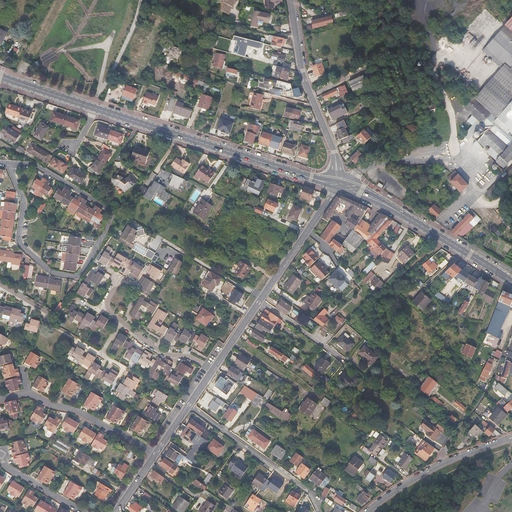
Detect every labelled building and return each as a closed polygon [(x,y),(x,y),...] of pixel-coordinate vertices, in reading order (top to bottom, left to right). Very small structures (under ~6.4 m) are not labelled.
[(222,0),(221,4),(230,9),(233,2),(234,2),(234,0),(222,0)] [(282,3),(281,0),(264,0),(264,8),(273,8),(273,3),(282,3)] [(267,23),(269,14),(254,11),(250,26),(257,28),(259,21),(267,23)] [(311,21),(312,27),(327,24),(326,23),(333,21),(331,16),(311,21)] [(511,17),(508,22),(511,25),(511,34),(504,27),(500,31),(511,42),(511,17)] [(471,35),(477,39),(485,29),(479,25),(471,35)] [(511,42),(500,31),(482,51),(507,74),(480,104),(496,119),(511,101),(511,42)] [(214,45),(218,37),(212,34),(208,42),(214,45)] [(272,41),(271,45),(280,47),(282,41),(284,41),(285,38),(269,34),(268,40),(272,41)] [(177,59),(181,50),(172,46),(168,55),(177,59)] [(221,68),(224,54),(217,52),(215,58),(214,58),(212,63),(211,65),(221,68)] [(283,61),(284,55),(273,52),(272,56),(271,56),(270,59),(283,61)] [(324,73),(320,62),(311,66),(315,77),(324,73)] [(237,71),(227,68),(225,76),(229,77),(230,73),(236,74),(237,71)] [(287,80),(289,70),(283,69),(281,78),(287,80)] [(198,80),(192,77),(192,78),(176,71),(174,74),(193,83),(193,84),(196,85),(198,80)] [(352,90),(366,84),(362,75),(348,82),(352,90)] [(271,82),(276,83),(276,81),(269,80),(264,79),(264,82),(259,81),(258,85),(268,87),(268,85),(270,86),(271,82)] [(193,84),(191,88),(198,90),(200,86),(202,82),(198,80),(196,85),(193,84)] [(292,89),(291,85),(280,82),(283,92),(287,91),(287,92),(292,91),(294,98),(301,96),(301,93),(300,94),(298,87),(292,89)] [(338,92),(340,97),(347,93),(347,92),(343,84),(336,88),(336,89),(338,88),(339,92),(338,92)] [(126,85),(122,95),(133,99),(137,89),(126,85)] [(109,86),(106,94),(110,95),(117,98),(120,91),(109,86)] [(331,90),(322,94),(324,99),(333,95),(331,90)] [(155,105),(158,97),(146,92),(142,102),(147,104),(147,102),(155,105)] [(259,109),(264,94),(255,92),(250,107),(259,109)] [(207,108),(210,97),(201,94),(197,105),(207,108)] [(171,96),(166,110),(170,111),(175,98),(171,96)] [(496,119),(480,104),(470,96),(461,106),(487,129),(496,119)] [(511,101),(496,119),(487,129),(477,141),(484,147),(487,145),(499,156),(508,163),(511,158),(511,101)] [(189,116),(191,110),(182,106),(183,104),(177,102),(173,113),(179,115),(180,113),(189,116)] [(434,102),(427,106),(429,111),(437,107),(434,102)] [(18,119),(22,108),(18,107),(16,107),(14,106),(8,104),(5,112),(7,117),(18,121),(18,119)] [(332,120),(347,113),(345,108),(342,109),(339,104),(327,110),(332,120)] [(30,111),(22,108),(18,119),(27,122),(29,120),(32,113),(29,112),(30,111)] [(298,119),(300,111),(287,108),(284,116),(298,119)] [(63,125),(66,116),(54,112),(51,121),(63,125)] [(196,112),(192,123),(202,127),(207,130),(207,131),(211,133),(214,126),(216,119),(196,112)] [(79,120),(66,116),(63,125),(76,129),(79,120)] [(380,116),(378,117),(377,118),(382,124),(385,121),(380,116)] [(290,126),(289,129),(300,132),(303,123),(294,121),(292,126),(290,126)] [(48,127),(42,124),(41,123),(34,136),(41,140),(48,127)] [(248,132),(247,132),(244,141),(252,143),(255,134),(258,135),(260,127),(250,124),(248,132)] [(223,137),(226,127),(216,125),(213,134),(223,137)] [(15,143),(20,135),(4,126),(1,132),(4,135),(3,136),(15,143)] [(94,135),(107,139),(110,130),(97,126),(94,135)] [(336,131),(339,139),(347,135),(344,128),(336,131)] [(363,144),(370,137),(363,129),(356,136),(363,144)] [(110,130),(107,139),(120,144),(123,134),(110,130)] [(258,143),(268,146),(272,135),(262,132),(258,143)] [(347,135),(339,139),(342,144),(350,140),(354,137),(352,134),(352,133),(347,135)] [(272,135),(268,146),(278,149),(282,138),(272,135)] [(484,147),(477,141),(476,140),(472,144),(480,152),(483,149),(484,147)] [(284,142),(281,152),(292,155),(296,146),(284,142)] [(98,158),(105,163),(111,154),(108,151),(109,148),(103,144),(101,147),(104,149),(98,158)] [(48,164),(52,157),(32,145),(28,152),(48,164)] [(146,163),(149,150),(148,150),(135,146),(135,145),(134,145),(130,158),(132,158),(132,157),(139,159),(139,160),(145,162),(146,163)] [(306,159),(310,148),(301,145),(298,156),(306,159)] [(487,145),(484,147),(483,149),(492,156),(495,160),(499,156),(487,145)] [(357,150),(349,157),(355,163),(362,156),(357,150)] [(495,160),(492,156),(485,163),(489,167),(495,160)] [(508,163),(499,156),(495,160),(489,167),(494,171),(500,165),(503,168),(508,163)] [(81,184),(85,176),(55,158),(54,159),(53,158),(50,163),(51,164),(51,165),(81,184)] [(98,173),(105,163),(98,158),(91,168),(89,167),(87,170),(93,173),(95,171),(98,173)] [(183,164),(181,162),(176,159),(171,166),(183,174),(189,165),(185,162),(183,164)] [(194,175),(199,178),(207,184),(214,173),(208,170),(207,171),(205,170),(200,166),(194,175)] [(511,174),(511,167),(486,194),(490,198),(511,174)] [(467,185),(454,170),(446,178),(459,192),(467,185)] [(124,191),(135,183),(129,175),(125,178),(118,175),(116,174),(113,175),(112,177),(111,179),(111,181),(112,183),(113,184),(120,186),(124,191)] [(184,180),(171,175),(169,179),(171,180),(168,187),(177,191),(180,184),(182,185),(184,180)] [(33,194),(37,196),(46,180),(43,178),(41,181),(36,179),(31,187),(35,190),(33,194)] [(258,194),(264,181),(257,178),(255,182),(245,178),(240,188),(249,192),(250,191),(258,194)] [(46,180),(37,196),(40,198),(43,194),(47,196),(52,188),(48,186),(50,182),(46,180)] [(159,199),(165,203),(169,195),(165,192),(164,188),(153,182),(151,184),(153,185),(152,187),(150,185),(148,188),(142,184),(137,192),(151,200),(155,192),(161,196),(159,199)] [(281,192),(283,188),(271,184),(267,193),(276,196),(278,191),(281,192)] [(310,200),(313,190),(304,187),(300,197),(310,200)] [(61,201),(68,190),(64,188),(62,191),(58,189),(53,197),(57,200),(58,198),(61,201)] [(69,206),(73,198),(69,195),(71,192),(68,190),(61,201),(65,203),(64,204),(69,206)] [(349,209),(354,201),(342,196),(337,197),(322,218),(327,221),(330,218),(333,220),(337,223),(339,220),(332,215),(336,209),(342,214),(346,208),(349,209)] [(77,210),(83,199),(79,197),(77,200),(73,198),(69,206),(73,209),(73,208),(77,210)] [(204,221),(214,205),(204,198),(193,214),(204,221)] [(83,215),(88,207),(85,205),(87,201),(83,199),(77,210),(76,211),(78,212),(76,215),(82,218),(83,215)] [(273,211),(277,203),(267,199),(264,207),(273,211)] [(353,212),(358,203),(354,201),(349,209),(346,215),(350,218),(351,216),(353,212)] [(6,203),(5,211),(14,212),(15,207),(16,208),(17,204),(6,203)] [(368,207),(358,203),(353,212),(362,216),(368,207)] [(435,218),(441,212),(433,204),(427,211),(431,215),(431,214),(435,218)] [(287,217),(296,220),(301,209),(293,205),(287,217)] [(92,218),(98,208),(94,206),(92,209),(88,207),(83,215),(82,218),(89,223),(91,220),(92,218)] [(374,210),(368,207),(362,216),(358,222),(354,229),(363,237),(367,240),(374,232),(382,223),(388,217),(380,213),(372,223),(367,220),(374,210)] [(102,210),(98,208),(92,218),(95,220),(95,222),(94,221),(92,224),(97,227),(99,226),(101,224),(99,223),(104,216),(100,213),(102,210)] [(3,210),(2,219),(4,219),(12,221),(13,215),(14,215),(14,212),(5,211),(3,210)] [(456,236),(476,215),(471,210),(452,232),(455,235),(456,236)] [(358,222),(351,216),(350,218),(346,223),(352,228),(354,229),(358,222)] [(393,220),(388,217),(382,223),(387,227),(393,220)] [(12,221),(4,219),(2,228),(13,229),(13,228),(11,228),(12,224),(14,224),(14,221),(12,221)] [(341,226),(337,223),(333,220),(321,238),(328,244),(329,244),(334,238),(333,237),(341,226)] [(387,227),(382,223),(374,232),(379,235),(387,227)] [(137,231),(128,225),(119,240),(132,248),(134,245),(131,243),(136,235),(139,237),(140,236),(145,235),(143,229),(137,230),(137,231)] [(2,228),(1,227),(0,230),(0,236),(3,237),(2,240),(11,241),(11,238),(9,237),(10,233),(12,233),(13,229),(2,228)] [(363,237),(354,229),(346,239),(356,248),(363,237)] [(374,232),(367,240),(374,247),(379,242),(376,238),(379,235),(374,232)] [(79,241),(81,241),(81,238),(71,236),(70,245),(78,246),(79,241)] [(334,238),(329,244),(337,250),(340,252),(344,248),(340,245),(341,243),(334,238)] [(379,242),(374,247),(378,252),(369,260),(371,263),(380,254),(386,249),(379,242)] [(77,255),(78,246),(70,245),(68,245),(66,253),(67,253),(68,253),(77,255)] [(99,260),(106,265),(107,263),(110,265),(114,259),(108,255),(112,249),(108,246),(99,260)] [(405,263),(414,254),(406,246),(397,255),(398,256),(404,262),(405,263)] [(155,253),(148,249),(148,248),(144,255),(151,259),(155,253)] [(311,249),(303,256),(307,261),(306,262),(310,267),(318,259),(314,254),(315,254),(311,249)] [(9,252),(9,251),(1,250),(1,251),(0,251),(0,260),(7,262),(9,254),(9,252)] [(9,254),(7,262),(11,263),(11,264),(19,265),(21,255),(13,253),(13,255),(9,254)] [(75,263),(76,263),(77,258),(78,258),(78,255),(77,255),(68,253),(67,253),(66,253),(62,253),(61,261),(65,262),(67,262),(75,263)] [(130,261),(118,253),(114,259),(110,265),(117,269),(121,264),(127,267),(130,261)] [(175,257),(167,269),(176,275),(184,262),(175,257)] [(431,258),(422,265),(429,273),(431,275),(436,270),(435,269),(437,267),(433,263),(434,262),(431,258)] [(439,265),(442,268),(448,262),(445,259),(439,265)] [(248,271),(251,267),(239,260),(236,264),(238,265),(234,273),(242,278),(244,274),(247,271),(248,271)] [(137,279),(140,274),(141,271),(143,268),(133,261),(133,262),(130,261),(127,267),(129,269),(130,267),(132,269),(129,274),(137,279)] [(319,261),(310,270),(316,277),(317,276),(321,281),(329,273),(324,268),(325,267),(319,261)] [(64,270),(73,272),(74,267),(75,268),(75,263),(67,262),(65,262),(63,270),(64,270)] [(162,270),(150,263),(147,267),(145,265),(143,268),(141,271),(144,273),(146,270),(152,274),(150,276),(156,280),(162,270)] [(431,293),(435,295),(454,277),(462,269),(454,264),(443,274),(448,277),(431,293)] [(348,267),(345,270),(353,276),(356,273),(348,267)] [(380,277),(384,282),(396,272),(391,267),(380,277)] [(106,272),(102,270),(99,268),(97,272),(98,272),(96,274),(91,271),(87,278),(90,280),(98,285),(105,272),(106,272)] [(464,283),(470,275),(462,269),(454,277),(460,282),(462,280),(464,281),(463,283),(464,283)] [(209,270),(200,284),(202,285),(211,272),(209,270)] [(346,281),(337,271),(329,279),(333,283),(333,285),(335,287),(337,287),(338,288),(346,281)] [(362,280),(365,283),(374,274),(371,271),(362,280)] [(211,272),(202,285),(212,291),(216,284),(217,285),(221,278),(211,272)] [(284,288),(295,276),(292,275),(287,282),(283,287),(284,288)] [(468,288),(471,290),(477,280),(470,275),(464,283),(462,286),(466,288),(468,285),(470,285),(468,288)] [(49,278),(41,276),(40,278),(37,277),(35,285),(39,285),(39,287),(47,288),(48,280),(49,278)] [(146,295),(154,283),(143,276),(139,283),(144,287),(141,292),(146,295)] [(300,281),(295,276),(284,288),(291,293),(300,281)] [(377,289),(384,283),(377,277),(371,283),(377,289)] [(87,278),(86,278),(77,292),(84,297),(86,295),(89,297),(92,291),(86,287),(90,280),(87,278)] [(478,290),(484,280),(479,278),(477,280),(471,290),(457,312),(461,315),(468,303),(467,302),(475,289),(478,290)] [(52,281),(48,280),(47,288),(51,289),(50,290),(59,292),(61,281),(52,279),(52,281)] [(488,283),(484,280),(478,290),(477,292),(491,299),(494,293),(486,288),(488,283)] [(235,288),(227,300),(234,305),(237,301),(238,302),(243,293),(235,288)] [(431,300),(421,291),(412,300),(422,309),(431,300)] [(510,306),(511,301),(511,294),(502,291),(494,312),(487,329),(486,333),(493,336),(496,337),(507,314),(504,313),(507,304),(510,306)] [(312,293),(309,297),(310,298),(305,304),(309,307),(308,308),(312,311),(313,310),(321,299),(312,293)] [(156,304),(154,303),(150,300),(148,303),(142,300),(143,298),(141,297),(136,305),(129,315),(137,320),(141,313),(138,311),(141,305),(147,308),(146,311),(150,313),(156,304)] [(275,308),(286,315),(291,306),(281,300),(275,308)] [(0,319),(2,320),(2,319),(3,315),(10,317),(12,309),(5,307),(4,308),(0,307),(1,303),(0,302),(0,319)] [(62,307),(64,304),(60,302),(53,312),(57,314),(62,307)] [(73,303),(69,308),(68,310),(71,312),(69,314),(70,315),(68,318),(72,321),(75,317),(82,321),(86,314),(79,310),(78,311),(75,309),(77,306),(73,303)] [(151,328),(165,336),(168,331),(165,329),(166,327),(161,325),(160,327),(154,323),(158,318),(161,320),(166,313),(158,308),(147,327),(150,329),(151,328)] [(314,319),(323,326),(329,320),(324,315),(328,311),(324,308),(314,319)] [(9,321),(7,326),(13,327),(15,320),(18,321),(17,322),(21,324),(23,316),(19,314),(20,311),(12,309),(10,317),(9,321)] [(205,311),(202,310),(196,319),(206,326),(211,319),(209,318),(211,314),(206,310),(205,311)] [(277,322),(279,318),(268,310),(265,310),(263,313),(264,314),(276,322),(277,322)] [(86,314),(82,321),(78,327),(82,330),(87,323),(93,327),(97,321),(93,319),(95,316),(88,312),(86,314)] [(345,319),(337,312),(335,314),(332,317),(341,325),(345,319)] [(93,327),(92,329),(96,331),(100,325),(106,329),(110,323),(107,321),(108,318),(101,314),(97,321),(93,327)] [(273,327),(276,322),(264,314),(261,319),(273,327)] [(294,320),(301,325),(303,322),(296,317),(294,320)] [(257,325),(252,322),(249,325),(255,328),(255,327),(264,333),(266,330),(269,332),(273,327),(261,319),(257,325)] [(26,322),(24,330),(37,333),(40,322),(31,320),(31,323),(26,322)] [(177,341),(178,338),(180,335),(174,331),(178,325),(173,322),(168,331),(165,336),(164,337),(171,342),(173,339),(177,341)] [(187,341),(191,343),(193,340),(194,337),(187,333),(190,329),(186,326),(180,335),(178,338),(186,343),(187,341)] [(266,337),(254,330),(251,334),(263,341),(266,337)] [(115,339),(111,347),(115,349),(119,343),(126,347),(129,341),(126,339),(127,336),(120,332),(115,339)] [(200,336),(196,334),(194,337),(193,340),(199,344),(197,348),(201,351),(208,338),(201,334),(200,336)] [(353,344),(343,335),(336,343),(346,351),(353,344)] [(247,338),(245,341),(256,348),(258,344),(247,338)] [(132,354),(139,359),(143,352),(136,348),(136,349),(132,346),(134,343),(130,340),(129,341),(126,347),(127,348),(128,348),(127,351),(128,352),(126,355),(130,358),(132,354)] [(466,343),(465,345),(461,353),(471,357),(475,348),(466,343)] [(288,357),(272,346),(269,351),(284,362),(288,357)] [(376,358),(364,346),(358,353),(366,361),(365,363),(369,366),(376,358)] [(72,347),(68,353),(74,356),(72,361),(77,364),(78,361),(83,354),(84,351),(77,347),(75,349),(72,347)] [(497,349),(494,356),(500,358),(502,352),(497,349)] [(149,364),(152,366),(155,360),(153,358),(151,361),(148,359),(152,354),(145,350),(143,352),(139,359),(138,361),(148,367),(149,364)] [(32,352),(24,365),(29,369),(31,366),(36,369),(40,362),(38,361),(40,357),(32,352)] [(0,365),(13,362),(12,357),(10,358),(9,354),(3,356),(0,356),(0,365)] [(83,354),(78,361),(89,368),(93,362),(95,358),(88,354),(86,356),(83,354)] [(244,369),(249,360),(240,355),(235,362),(239,364),(238,366),(244,369)] [(163,370),(168,373),(169,372),(172,366),(169,364),(172,360),(167,358),(164,361),(160,359),(161,358),(158,356),(155,360),(152,366),(147,375),(155,379),(159,372),(155,370),(159,364),(165,368),(163,370)] [(321,359),(328,365),(330,363),(322,357),(321,359)] [(187,365),(189,361),(184,358),(182,361),(181,361),(176,368),(177,369),(184,373),(186,371),(190,373),(193,368),(187,365)] [(481,374),(478,378),(484,381),(486,378),(491,368),(490,368),(492,364),(491,364),(492,362),(491,362),(492,360),(489,358),(481,374)] [(322,373),(328,365),(321,359),(314,367),(322,373)] [(501,385),(503,387),(509,374),(508,373),(511,363),(511,360),(509,359),(508,363),(506,367),(502,377),(501,381),(502,382),(501,385)] [(98,378),(98,376),(102,371),(99,369),(100,366),(93,362),(89,368),(84,376),(88,379),(92,373),(95,374),(94,375),(98,378)] [(320,379),(322,377),(307,363),(302,368),(313,377),(315,375),(320,379)] [(2,370),(4,379),(20,375),(18,368),(15,369),(13,364),(4,366),(5,370),(2,370)] [(227,374),(228,375),(235,379),(241,371),(232,366),(227,374)] [(98,376),(111,384),(115,379),(118,373),(111,369),(108,374),(105,373),(106,372),(103,369),(102,371),(98,376)] [(177,385),(180,380),(184,373),(177,369),(174,375),(169,372),(168,373),(165,377),(177,385)] [(277,376),(267,369),(265,372),(275,378),(277,376)] [(227,374),(223,372),(221,376),(220,376),(217,380),(230,388),(230,387),(233,389),(235,386),(232,384),(233,383),(226,379),(228,375),(227,374)] [(345,373),(341,376),(353,386),(360,378),(356,373),(351,378),(345,373)] [(122,383),(132,389),(138,378),(131,374),(129,378),(127,376),(122,383)] [(48,381),(46,380),(39,376),(31,389),(37,392),(38,390),(43,393),(48,386),(46,384),(48,381)] [(353,386),(341,376),(340,378),(351,388),(353,386)] [(10,389),(10,393),(20,390),(19,385),(22,384),(20,377),(5,381),(7,390),(10,389)] [(80,385),(69,378),(61,392),(66,396),(67,394),(72,397),(75,392),(76,392),(80,385)] [(427,395),(437,383),(433,380),(424,393),(427,395)] [(132,396),(135,391),(132,389),(122,383),(120,382),(116,390),(119,392),(117,395),(124,399),(126,396),(125,394),(126,392),(132,396)] [(508,391),(505,388),(503,387),(501,385),(498,383),(494,388),(504,396),(508,391)] [(242,388),(240,391),(243,393),(246,390),(252,394),(250,397),(251,397),(249,400),(251,401),(257,393),(244,385),(243,386),(242,388)] [(156,395),(153,401),(158,404),(160,401),(163,403),(168,395),(155,387),(152,392),(156,395)] [(269,388),(263,397),(267,399),(273,391),(269,388)] [(99,406),(103,398),(91,392),(83,406),(88,409),(89,408),(94,410),(98,405),(99,406)] [(251,401),(251,402),(257,406),(262,398),(263,399),(265,398),(257,393),(251,401)] [(320,402),(327,406),(330,401),(324,396),(320,402)] [(432,399),(442,407),(443,404),(434,396),(432,399)] [(226,403),(218,397),(215,401),(214,400),(209,407),(216,411),(220,405),(223,407),(226,403)] [(309,416),(317,404),(308,398),(300,409),(309,416)] [(459,403),(461,401),(458,399),(454,403),(463,410),(465,407),(459,403)] [(495,404),(498,407),(501,410),(504,407),(507,411),(511,407),(511,408),(511,407),(511,399),(506,404),(502,399),(495,404)] [(15,400),(3,403),(6,412),(9,411),(10,414),(9,416),(16,420),(18,415),(18,412),(18,409),(19,408),(18,403),(16,403),(15,400)] [(158,408),(160,405),(158,404),(153,401),(145,414),(156,420),(160,413),(154,410),(156,407),(158,408)] [(267,401),(264,407),(286,422),(290,416),(282,411),(267,401)] [(125,412),(114,405),(105,419),(111,422),(112,421),(117,423),(119,418),(121,419),(125,412)] [(229,407),(226,412),(225,415),(226,416),(225,417),(229,420),(235,412),(229,407)] [(496,425),(506,414),(501,410),(498,407),(488,418),(496,425)] [(43,425),(47,418),(41,415),(43,412),(35,408),(29,418),(32,419),(31,421),(36,424),(37,422),(40,424),(40,423),(43,425)] [(453,423),(457,419),(446,410),(442,414),(453,423)] [(438,424),(439,422),(430,414),(426,419),(429,421),(431,418),(438,424)] [(145,430),(150,422),(138,415),(130,430),(135,433),(136,432),(141,434),(144,429),(145,430)] [(75,421),(67,417),(61,426),(65,428),(64,430),(68,432),(69,430),(73,433),(79,422),(75,420),(75,421)] [(0,418),(0,431),(0,433),(5,432),(5,430),(9,429),(8,428),(11,427),(14,422),(8,418),(6,420),(3,421),(2,418),(0,418)] [(52,421),(47,418),(43,425),(45,426),(44,427),(47,429),(47,430),(51,433),(52,431),(55,433),(61,423),(54,418),(52,421)] [(206,440),(209,434),(204,430),(205,429),(192,419),(187,426),(187,427),(206,440)] [(433,440),(440,431),(435,427),(425,419),(420,425),(425,429),(427,431),(426,432),(425,434),(433,440)] [(489,436),(495,429),(484,420),(482,422),(489,428),(485,433),(489,436)] [(442,433),(447,427),(439,422),(438,424),(435,427),(440,431),(442,433)] [(483,431),(475,424),(468,432),(467,434),(468,436),(469,438),(472,438),(474,437),(476,434),(478,435),(480,434),(481,435),(483,431)] [(90,443),(96,434),(88,429),(88,428),(85,425),(78,436),(82,438),(81,440),(86,443),(87,441),(90,443)] [(197,465),(205,455),(201,452),(199,450),(206,440),(187,427),(181,435),(190,441),(191,440),(192,441),(193,440),(196,442),(185,457),(197,465)] [(249,434),(246,432),(243,436),(246,438),(247,437),(264,449),(269,440),(253,429),(249,434)] [(102,438),(104,435),(98,432),(90,445),(97,449),(99,447),(103,449),(107,441),(102,438)] [(379,434),(373,442),(382,448),(387,440),(379,434)] [(66,452),(69,446),(57,439),(53,446),(66,452)] [(218,456),(224,447),(214,439),(207,448),(218,456)] [(199,450),(201,452),(208,441),(206,440),(199,450)] [(20,441),(11,443),(13,448),(10,449),(12,456),(26,451),(24,442),(20,443),(20,441)] [(382,448),(373,442),(368,449),(364,446),(362,449),(369,455),(371,452),(373,453),(376,456),(382,448)] [(427,449),(429,446),(425,443),(418,454),(425,459),(431,452),(427,449)] [(281,459),(286,452),(276,445),(272,452),(281,459)] [(180,454),(171,447),(165,455),(174,460),(178,455),(179,456),(180,454)] [(83,466),(89,456),(84,453),(79,450),(73,460),(83,466)] [(30,463),(27,453),(12,457),(14,464),(17,463),(19,468),(26,466),(26,464),(30,463)] [(303,457),(296,453),(291,461),(297,465),(303,457)] [(405,470),(413,459),(405,453),(397,464),(405,470)] [(353,475),(362,462),(353,456),(348,463),(349,464),(345,470),(353,475)] [(379,475),(385,466),(371,456),(367,461),(374,466),(365,478),(369,481),(376,472),(379,475)] [(234,457),(228,465),(231,468),(237,459),(234,457)] [(178,467),(165,458),(160,465),(173,474),(178,467)] [(237,459),(231,468),(230,469),(241,477),(248,468),(241,463),(242,461),(238,458),(237,459)] [(114,472),(122,477),(127,469),(126,468),(128,466),(124,463),(123,466),(119,464),(114,472)] [(304,478),(310,470),(302,464),(296,472),(304,478)] [(36,480),(42,483),(43,481),(47,484),(50,479),(51,479),(56,472),(44,465),(36,480)] [(319,486),(327,477),(317,469),(309,479),(319,486)] [(393,474),(394,473),(388,469),(382,477),(390,482),(395,475),(393,474)] [(164,477),(154,471),(151,475),(156,479),(155,480),(157,482),(158,480),(161,482),(164,477)] [(207,484),(213,475),(209,473),(203,482),(207,484)] [(260,490),(267,479),(259,473),(251,484),(260,490)] [(15,494),(19,496),(24,487),(17,482),(17,481),(13,479),(7,489),(11,492),(10,493),(14,496),(15,494)] [(201,489),(204,485),(196,479),(193,483),(201,489)] [(62,495),(67,498),(68,496),(73,499),(76,494),(78,495),(82,488),(70,481),(62,495)] [(95,494),(103,499),(104,497),(105,497),(109,491),(111,492),(112,489),(102,483),(100,486),(96,491),(97,492),(95,494)] [(226,500),(233,491),(225,486),(219,494),(226,500)] [(331,487),(330,489),(332,491),(335,493),(341,496),(343,493),(339,490),(338,492),(331,487)] [(33,508),(38,498),(33,495),(35,492),(29,488),(21,501),(33,508)] [(365,503),(371,494),(362,488),(360,490),(363,492),(361,495),(360,494),(356,499),(362,504),(364,502),(365,503)] [(280,493),(288,498),(286,501),(294,506),(301,496),(293,491),(290,496),(282,491),(280,493)] [(151,496),(144,492),(141,497),(147,501),(151,496)] [(342,505),(345,499),(341,496),(335,493),(333,496),(338,500),(337,502),(342,505)] [(261,500),(252,494),(247,503),(249,505),(248,507),(252,510),(254,510),(261,500)] [(178,511),(182,511),(190,503),(180,495),(172,507),(178,511)] [(34,509),(38,511),(43,511),(48,504),(41,499),(34,509)] [(210,511),(215,506),(207,501),(199,511),(210,511)] [(139,511),(143,508),(135,503),(133,506),(131,505),(128,509),(132,511),(139,511)]
